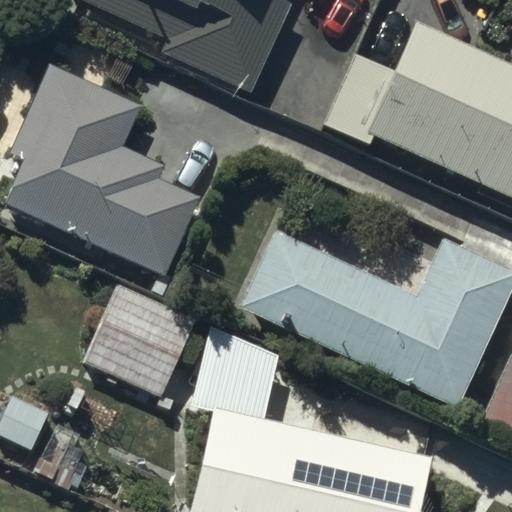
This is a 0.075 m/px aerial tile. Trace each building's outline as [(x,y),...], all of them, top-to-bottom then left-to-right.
[(53,0),(53,1),(164,51),(157,66),(246,106),(284,21),(269,14),(274,0),(53,0)] [(511,83),(409,38),(387,87),(352,71),(320,142),(366,162),(369,155),(511,218),(511,83)] [(22,174),(1,218),(157,292),(195,213),(154,194),(160,181),(118,162),(136,122),(44,79),(3,165),(22,174)] [(272,247),(235,324),(452,425),(511,296),(511,290),(437,255),(411,311),(272,247)] [(192,329),(116,294),(80,372),(156,407),(192,329)] [(205,424),(186,511),(417,511),(426,474),(258,436),(273,370),(205,341),(188,420),(205,424)] [(511,369),(504,366),(472,443),(511,460),(511,369)]
